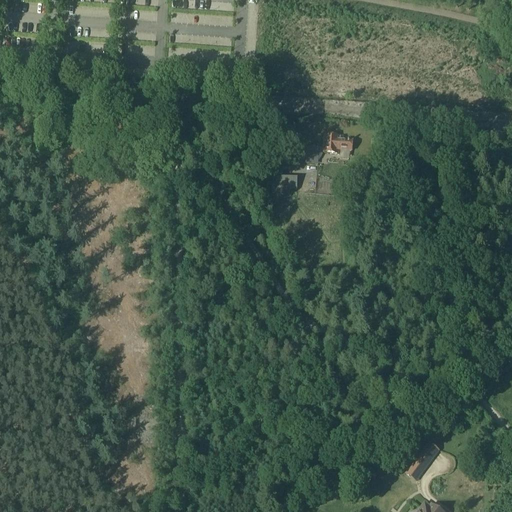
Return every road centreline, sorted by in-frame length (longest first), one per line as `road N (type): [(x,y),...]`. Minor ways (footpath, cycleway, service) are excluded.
road 1 (track): [(0,85),(511,117)]
road 2 (unknown): [(176,166),(193,173),(262,279),(315,328),(369,358),(461,386),(511,437)]
road 3 (track): [(181,511),(181,98)]
